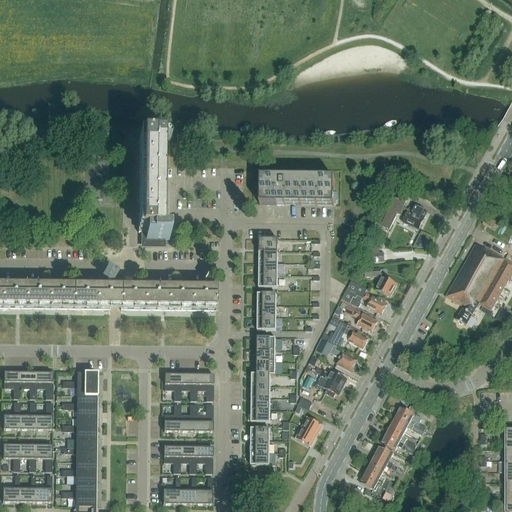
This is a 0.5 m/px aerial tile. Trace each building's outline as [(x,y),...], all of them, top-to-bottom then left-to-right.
[(163,139),(139,139),(139,188),(138,234),(143,234),(143,245),(163,245),(163,241),(168,241),(168,234),(163,234),(163,188),(163,139)] [(334,207),(334,179),(260,178),(260,206),(334,207)] [(398,215),(405,219),(403,222),(419,230),(427,214),(414,208),(413,210),(410,209),(409,211),(403,209),(408,198),(398,193),(381,227),(390,231),(398,215)] [(424,249),(429,239),(420,234),(413,248),(424,249)] [(259,241),(259,254),(278,254),(278,241),(259,241)] [(490,311),(493,306),(511,273),(511,264),(485,249),(484,250),(476,246),(446,298),(463,308),(456,320),(466,326),(478,305),(490,311)] [(259,254),(259,266),(278,266),(278,254),(259,254)] [(369,264),(385,263),(384,254),(368,255),(369,264)] [(259,266),(259,277),(278,278),(278,266),(259,266)] [(365,278),(381,277),(380,270),(365,272),(365,278)] [(102,287),(0,285),(0,309),(115,311),(216,312),(216,288),(115,287),(110,287),(113,282),(110,281),(113,276),(110,273),(107,279),(102,287)] [(277,290),(278,278),(259,277),(259,290),(277,290)] [(390,298),(397,286),(388,282),(387,283),(382,280),(377,290),(382,293),(390,298)] [(387,305),(365,294),(367,291),(359,287),(358,286),(351,283),(348,288),(342,300),(350,304),(359,309),(361,304),(360,304),(362,299),(370,303),(367,309),(381,316),(387,305)] [(258,295),(258,308),(276,308),(276,296),(258,295)] [(349,305),(346,311),(344,315),(351,319),(352,317),(360,322),(358,327),(372,334),(378,323),(355,311),(357,309),(349,305)] [(276,320),(276,308),(258,308),(257,320),(276,320)] [(502,311),(496,320),(502,323),(507,314),(502,311)] [(331,334),(327,343),(340,349),(343,342),(341,341),(344,335),(351,338),(349,344),(363,351),(368,341),(347,330),(348,327),(341,323),(333,319),(330,325),(337,329),(335,333),(334,336),(331,334)] [(276,333),(276,320),(257,320),(257,333),(276,333)] [(257,340),(257,352),(276,352),(276,340),(257,340)] [(321,340),(316,352),(325,357),(331,345),(321,340)] [(334,346),(329,354),(333,356),(340,360),(337,365),(351,373),(357,362),(336,351),(337,348),(334,346)] [(275,364),(276,352),(257,352),(257,364),(275,364)] [(275,376),(275,364),(257,364),(257,376),(252,376),(275,376)] [(320,377),(343,389),(347,380),(344,379),(345,377),(334,371),(330,378),(327,376),(328,375),(318,369),(316,372),(315,374),(320,376),(320,377)] [(13,401),(20,401),(20,391),(20,374),(4,374),(4,391),(13,391),(13,401)] [(29,401),(36,401),(36,391),(36,375),(20,374),(20,391),(29,391),(29,401)] [(52,402),(53,375),(36,375),(36,391),(45,391),(45,401),(52,402)] [(63,384),(63,387),(97,387),(97,375),(77,375),(76,384),(63,384)] [(181,403),(181,393),(181,376),(164,376),(164,393),(174,393),(174,403),(181,403)] [(197,403),(197,393),(197,376),(181,376),(181,393),(190,393),(190,403),(197,403)] [(213,377),(197,376),(197,393),(206,393),(206,403),(212,403),(212,404),(213,404),(213,377)] [(275,377),(275,376),(252,376),(252,388),(270,388),(270,377),(275,377)] [(343,389),(320,377),(317,382),(323,385),(323,384),(326,385),(324,390),(327,391),(325,395),(333,399),(335,395),(338,397),(343,389)] [(97,387),(63,387),(63,389),(76,389),(76,397),(97,397),(97,387)] [(270,400),(270,388),(252,388),(251,400),(270,400)] [(63,406),(63,409),(96,409),(97,397),(76,397),(76,406),(63,406)] [(302,399),(298,407),(308,412),(312,405),(302,399)] [(270,412),(270,400),(251,400),(251,412),(270,412)] [(3,432),(20,432),(20,418),(20,405),(14,405),(13,418),(3,418),(3,432)] [(20,432),(36,432),(36,418),(36,405),(30,405),(29,418),(20,418),(20,432)] [(46,405),(45,418),(36,418),(36,432),(52,432),(52,405),(46,405)] [(180,434),(180,417),(181,407),(174,407),(174,417),(164,417),(164,433),(180,434)] [(180,434),(196,434),(196,417),(197,407),(190,407),(190,417),(180,417),(180,434)] [(206,407),(206,417),(196,417),(196,434),(213,434),(213,407),(212,407),(206,407)] [(411,421),(414,416),(400,408),(396,415),(397,415),(395,417),(424,433),(426,429),(411,421)] [(96,409),(63,409),(63,411),(76,411),(76,419),(96,420),(96,409)] [(270,425),(270,412),(251,412),(251,425),(270,425)] [(394,419),(390,426),(405,434),(407,429),(408,429),(422,437),(424,433),(395,417),(394,420),(394,419)] [(62,428),(62,431),(96,431),(96,420),(76,419),(76,428),(62,428)] [(316,438),(322,427),(308,419),(302,429),(316,438)] [(416,447),(411,444),(408,442),(402,439),(405,434),(390,426),(386,433),(387,434),(386,436),(414,451),(416,447)] [(310,448),(316,438),(302,429),(296,440),(310,448)] [(251,430),(251,443),(269,443),(270,430),(251,430)] [(96,431),(62,431),(62,433),(76,433),(76,442),(96,442),(96,431)] [(395,453),(397,448),(412,456),(414,451),(386,436),(384,438),(380,444),(381,445),(395,453)] [(62,450),(62,453),(96,453),(96,442),(76,442),(76,450),(62,450)] [(251,443),(251,455),(269,455),(269,443),(251,443)] [(13,474),(19,474),(19,461),(19,447),(3,447),(3,461),(13,461),(13,474)] [(29,474),(35,474),(35,461),(36,447),(19,447),(19,461),(29,461),(29,474)] [(52,447),(36,447),(35,461),(45,461),(45,474),(51,474),(52,474),(52,447)] [(391,460),(393,455),(394,455),(380,448),(378,447),(375,454),(376,454),(375,456),(398,469),(400,465),(391,460)] [(180,476),(180,465),(180,449),(163,449),(163,465),(173,465),(173,476),(180,476)] [(189,476),(196,476),(196,466),(196,449),(180,449),(180,465),(189,466),(189,476)] [(212,449),(196,449),(196,466),(205,466),(205,476),(212,476),(212,449)] [(76,456),(75,464),(96,464),(96,453),(62,453),(62,456),(76,456)] [(269,467),(269,455),(251,455),(251,467),(269,467)] [(398,469),(375,456),(373,459),(372,458),(369,465),(384,473),(386,468),(395,473),(397,469),(398,469)] [(96,464),(75,464),(75,472),(62,472),(62,475),(96,476),(96,464)] [(384,473),(369,465),(365,472),(366,472),(365,474),(387,487),(389,483),(381,479),(384,473)] [(375,492),(378,487),(386,491),(385,493),(391,497),(394,491),(387,487),(365,474),(363,477),(362,476),(359,484),(375,492)] [(96,476),(62,475),(62,478),(75,478),(75,486),(96,487),(96,476)] [(19,504),(19,491),(19,478),(15,478),(15,490),(2,490),(2,504),(19,504)] [(31,491),(19,491),(19,504),(35,505),(35,491),(35,478),(31,478),(31,491)] [(47,491),(35,491),(35,505),(51,505),(52,478),(51,478),(47,478),(47,491)] [(163,506),(179,506),(180,492),(180,479),(175,479),(175,492),(163,492),(163,506)] [(191,492),(180,492),(179,506),(195,506),(196,493),(196,480),(191,480),(191,492)] [(207,493),(196,493),(195,506),(212,507),(212,480),(211,480),(207,480),(207,493)] [(96,487),(75,486),(75,494),(62,494),(62,497),(95,498),(96,487)] [(95,498),(62,497),(62,500),(75,500),(75,509),(95,509),(95,508),(95,498)]
